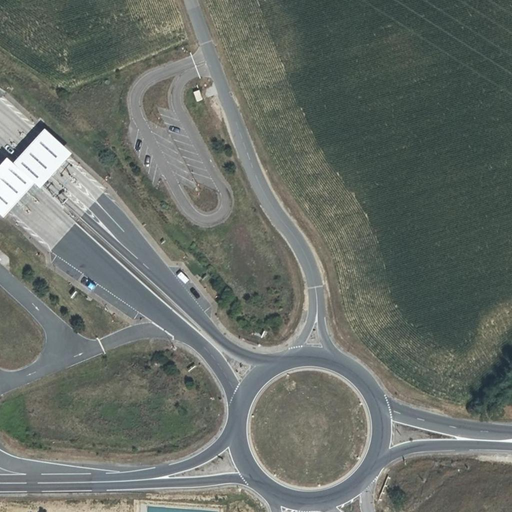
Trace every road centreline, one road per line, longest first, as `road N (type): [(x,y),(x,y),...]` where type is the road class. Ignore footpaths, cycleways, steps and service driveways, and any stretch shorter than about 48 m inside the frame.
road 1 (motorway): [(281,363),(222,341),(91,205),(0,125)]
road 2 (motorway): [(0,178),(208,351),(241,415)]
road 3 (unclassified): [(189,0),(252,165),(314,278)]
road 4 (primary): [(372,465),(421,447),(511,446)]
road 5 (primary): [(511,430),(438,423),(378,402)]
road 6 (secondary): [(0,483),(133,479)]
road 7 (secondary): [(240,424),(210,455),(133,479)]
road 8 (secondary): [(133,479),(253,468)]
